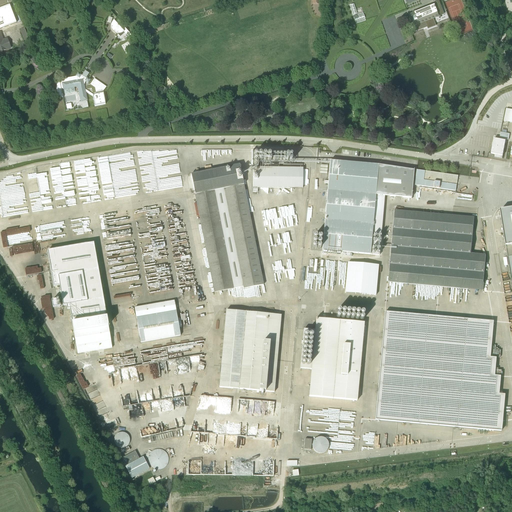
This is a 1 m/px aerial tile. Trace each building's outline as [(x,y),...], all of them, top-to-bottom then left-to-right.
[(432,20),(438,17),(436,10),(434,11),(432,6),(416,12),(408,15),(409,16),(408,17),(411,24),(398,30),(399,31),(412,26),(413,27),(426,22),(432,20)] [(353,16),(356,24),(365,21),(363,13),(353,16)] [(115,22),(114,20),(113,21),(112,22),(111,24),(111,25),(111,27),(111,28),(112,30),(113,31),(114,32),(115,33),(117,33),(118,34),(120,33),(122,33),(124,32),(128,37),(131,35),(118,20),(115,22)] [(20,29),(26,45),(30,44),(24,28),(20,29)] [(7,50),(11,49),(7,38),(3,40),(0,32),(0,52),(7,50)] [(82,109),(88,108),(87,101),(86,92),(93,97),(95,106),(105,104),(103,93),(93,95),(85,90),(84,84),(84,83),(85,82),(88,84),(91,80),(87,77),(86,79),(81,76),(82,75),(78,73),(75,76),(76,77),(62,80),(59,81),(58,84),(57,86),(56,87),(56,89),(57,93),(59,96),(62,98),(63,98),(61,90),(63,90),(64,90),(65,95),(75,93),(74,88),(78,87),(80,102),(78,102),(79,105),(81,105),(82,109)] [(106,87),(94,79),(90,84),(88,85),(88,84),(85,84),(86,90),(91,89),(92,93),(103,92),(106,87)] [(511,109),(506,109),(503,121),(510,123),(511,111),(511,109)] [(505,141),(506,134),(506,131),(507,130),(502,129),(502,130),(502,133),(501,133),(499,140),(494,139),(491,154),(495,155),(494,157),(502,159),(505,141)] [(100,169),(102,190),(113,189),(114,198),(120,195),(117,193),(119,189),(124,188),(122,174),(129,187),(137,183),(130,180),(125,170),(123,170),(122,167),(126,157),(127,162),(131,162),(129,166),(127,162),(128,168),(129,167),(130,172),(134,164),(128,154),(108,157),(109,163),(103,166),(105,169),(100,169)] [(79,164),(74,165),(78,193),(83,192),(84,198),(80,199),(80,203),(94,200),(93,199),(95,197),(94,194),(98,193),(99,191),(97,189),(99,188),(97,177),(94,177),(94,174),(90,171),(89,171),(85,168),(94,166),(94,161),(84,162),(83,160),(78,161),(79,164)] [(372,234),(378,165),(330,161),(328,181),(324,181),(324,184),(328,184),(322,250),(343,252),(342,256),(352,256),(352,253),(379,255),(381,234),(372,234)] [(53,168),(50,168),(54,200),(60,199),(61,206),(76,204),(71,166),(68,166),(67,162),(52,165),(53,168)] [(253,167),(253,192),(258,192),(258,188),(303,189),(303,168),(303,164),(279,164),(278,168),(270,167),(270,164),(262,164),(262,167),(253,167)] [(243,289),(263,285),(239,166),(191,175),(214,293),(243,287),(243,289)] [(457,176),(416,170),(414,185),(455,191),(457,176)] [(147,181),(143,182),(144,191),(150,190),(150,187),(153,187),(153,188),(155,187),(155,185),(148,186),(147,181)] [(291,205),(269,208),(272,228),(276,228),(294,226),(291,205)] [(511,208),(500,210),(511,287),(511,208)] [(394,210),(388,283),(483,291),(486,255),(471,254),(474,217),(394,210)] [(14,230),(0,232),(3,247),(11,246),(14,264),(35,261),(30,235),(18,238),(17,232),(14,232),(14,230)] [(288,232),(275,234),(277,244),(269,246),(270,256),(289,253),(288,243),(292,242),(291,236),(289,236),(288,232)] [(47,250),(54,286),(60,285),(63,305),(66,305),(67,309),(70,309),(77,354),(112,348),(94,243),(47,250)] [(378,264),(347,262),(345,293),(376,295),(378,264)] [(130,292),(141,291),(137,270),(129,271),(123,272),(124,275),(121,275),(122,277),(117,278),(119,285),(112,286),(114,299),(131,296),(130,292)] [(52,308),(60,307),(59,300),(51,301),(52,308)] [(174,301),(134,308),(141,343),(180,336),(174,301)] [(274,393),(281,315),(226,311),(218,388),(274,393)] [(493,322),(385,312),(375,420),(501,432),(504,397),(499,396),(501,378),(494,377),(496,359),(490,358),(493,322)] [(50,321),(51,327),(56,326),(54,315),(47,316),(49,321),(50,321)] [(364,323),(316,318),(315,330),(304,329),(300,369),(311,370),(309,396),(357,401),(364,323)] [(87,394),(101,426),(104,425),(107,431),(117,427),(114,419),(111,420),(98,389),(87,394)] [(159,402),(154,403),(155,410),(159,409),(159,410),(166,409),(164,400),(159,401),(159,402)] [(242,418),(254,419),(255,413),(251,412),(251,400),(243,400),(242,418)] [(129,442),(129,440),(129,439),(129,437),(128,436),(127,435),(126,434),(125,433),(124,433),(122,433),(121,433),(119,433),(118,434),(117,435),(116,436),(115,437),(115,438),(115,440),(115,441),(115,443),(116,444),(116,445),(118,446),(119,447),(120,448),(122,448),(123,448),(125,447),(126,447),(127,446),(128,444),(129,443),(129,442)] [(319,453),(322,452),(325,451),(327,449),(328,447),(328,444),(327,441),(326,439),(324,437),(321,437),(318,437),(316,438),(314,439),(313,441),(312,444),(312,446),(313,449),(315,451),(317,452),(319,453)] [(275,441),(266,441),(266,452),(274,452),(275,441)] [(168,462),(168,459),(168,457),(167,455),(166,454),(165,453),(164,451),(162,450),(161,450),(159,450),(157,450),(155,450),(153,451),(152,452),(151,453),(149,457),(149,459),(149,461),(149,463),(150,465),(151,466),(153,467),(154,469),(156,469),(158,469),(160,469),(162,469),(163,468),(165,466),(166,465),(167,463),(168,462)] [(121,459),(131,479),(149,469),(143,457),(139,459),(135,451),(121,459)] [(291,456),(286,461),(290,464),(294,459),(291,456)]
